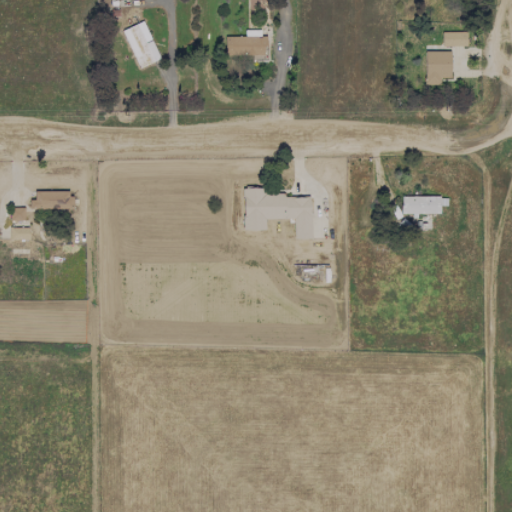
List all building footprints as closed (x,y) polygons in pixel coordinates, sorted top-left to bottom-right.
[(138,68),(159,58),(142,21),(121,30),(138,68)] [(264,55),(265,36),(253,35),(253,31),(250,31),(249,37),(225,36),(225,54),(264,55)] [(466,31),(441,32),(442,46),(466,45),(466,31)] [(439,85),(439,77),(450,77),(450,51),(424,51),(424,84),(439,85)] [(70,190),(30,192),(31,209),(71,208),(70,190)] [(241,193),(242,230),(264,230),(264,219),(293,218),(293,239),(310,239),(309,192),(241,193)] [(439,196),(400,196),(400,214),(411,214),(439,214),(439,196)] [(23,221),(24,208),(9,208),(9,221),(23,221)] [(28,239),(28,227),(8,228),(9,240),(28,239)]
